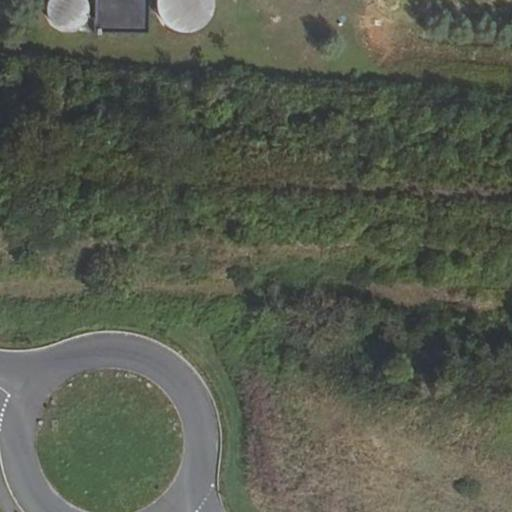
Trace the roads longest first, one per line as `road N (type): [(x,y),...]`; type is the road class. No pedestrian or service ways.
road 1 (unclassified): [(173,505),(198,455),(189,400),(172,377),(123,350),(94,349),(43,372),(25,394)]
road 2 (unclassified): [(25,394),(12,446),(17,473),(45,511)]
